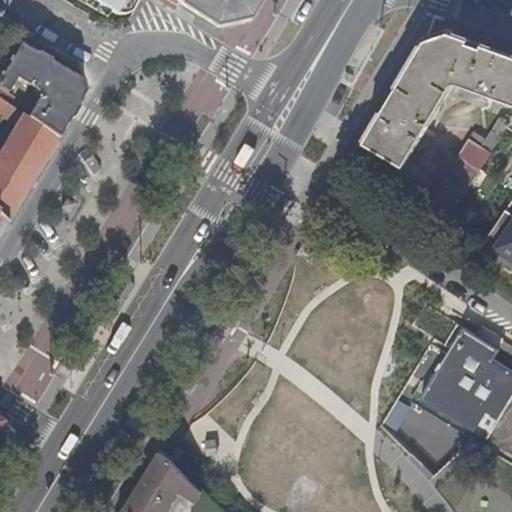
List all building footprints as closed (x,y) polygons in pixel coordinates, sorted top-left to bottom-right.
[(103,0),(121,10),(126,0),(103,0)] [(251,16),(260,0),(177,0),(216,24),(251,16)] [(429,43),(368,143),(407,168),(459,84),(511,103),(511,55),(454,34),(429,43)] [(0,76),(15,51),(0,41),(0,76)] [(85,89),(82,78),(20,42),(15,51),(0,76),(0,94),(4,98),(17,77),(34,88),(38,95),(27,114),(58,135),(85,89)] [(0,212),(8,220),(58,135),(27,114),(16,106),(4,98),(0,94),(0,110),(16,121),(0,148),(0,212)] [(446,227),(511,122),(511,121),(505,117),(491,137),(478,130),(434,198),(389,171),(384,178),(446,227)] [(511,211),(510,210),(481,253),(511,272),(511,211)] [(501,350),(428,305),(414,326),(454,351),(447,364),(443,362),(423,397),(427,400),(428,398),(481,429),(480,431),(499,442),(504,443),(511,447),(511,371),(495,361),(501,350)] [(197,502),(204,490),(174,460),(161,455),(126,511),(169,511),(180,493),(197,502)] [(224,511),(209,497),(194,511),(224,511)]
